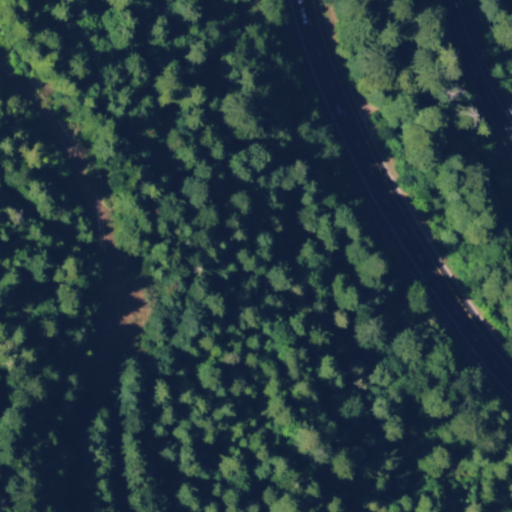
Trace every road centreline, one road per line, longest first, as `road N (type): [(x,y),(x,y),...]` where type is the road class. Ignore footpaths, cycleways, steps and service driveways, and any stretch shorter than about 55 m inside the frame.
road 1 (residential): [(56,511),(61,435),(95,300),(78,227),(50,194),(44,155),(0,105)]
road 2 (motorway): [(313,0),(360,131),(403,215),(511,377)]
road 3 (motorway): [(511,133),(461,0)]
